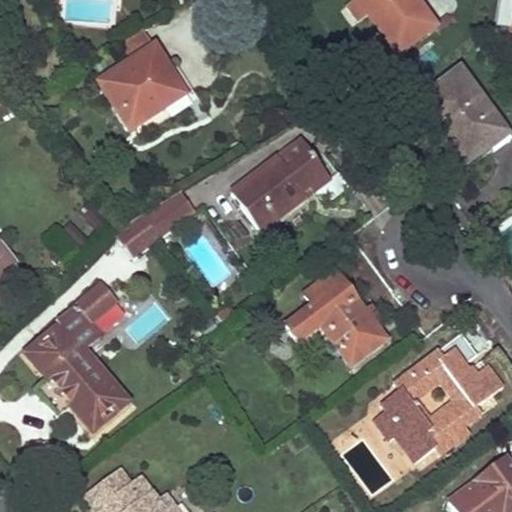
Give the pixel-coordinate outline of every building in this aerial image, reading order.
[(399,57),(433,30),(411,0),(356,0),(359,2),(348,11),(357,25),(369,16),(399,57)] [(183,97),(153,50),(99,84),(128,132),(183,97)] [(503,136),(458,75),(418,104),(452,151),(462,165),(503,136)] [(77,119),(71,108),(52,119),(57,130),(77,119)] [(308,197),(324,185),(297,148),(231,197),(258,234),(301,201),(299,198),(305,193),(308,197)] [(175,196),(138,218),(140,221),(156,242),(190,216),(175,196)] [(156,242),(140,221),(115,240),(131,261),(156,242)] [(0,273),(12,263),(0,250),(0,273)] [(341,289),(332,276),(324,282),(333,294),(341,289)] [(333,294),(324,282),(304,298),(312,310),(285,329),(295,344),(318,328),(348,369),(382,343),(360,314),(341,289),(333,294)] [(68,406),(91,433),(124,404),(80,352),(99,335),(92,327),(114,308),(101,292),(25,357),(47,381),(33,392),(45,405),(56,419),(68,406)] [(227,310),(215,318),(223,329),(234,321),(227,310)] [(398,392),(380,406),(385,414),(371,424),(386,444),(394,438),(414,465),(431,451),(437,459),(463,439),(458,432),(476,418),(471,411),(498,391),(489,378),(478,364),(468,372),(463,365),(473,358),(458,337),(393,385),(398,392)] [(511,511),(511,476),(500,461),(474,481),(476,484),(445,507),(448,511),(511,511)] [(129,486),(117,471),(111,476),(122,491),(129,486)] [(122,491),(111,476),(90,492),(101,507),(95,511),(172,511),(169,507),(162,511),(160,511),(137,480),(129,486),(122,491)] [(101,507),(90,492),(84,496),(95,511),(101,507)]
